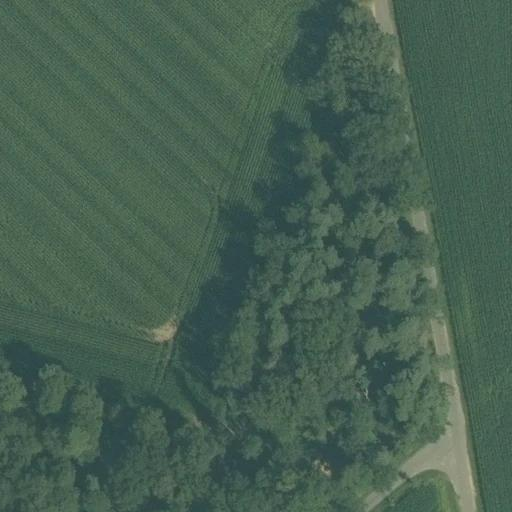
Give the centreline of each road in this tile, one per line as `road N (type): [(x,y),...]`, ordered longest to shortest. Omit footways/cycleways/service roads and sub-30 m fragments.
road 1 (unclassified): [(473,409),(404,0)]
road 2 (unclassified): [(473,409),(352,511)]
